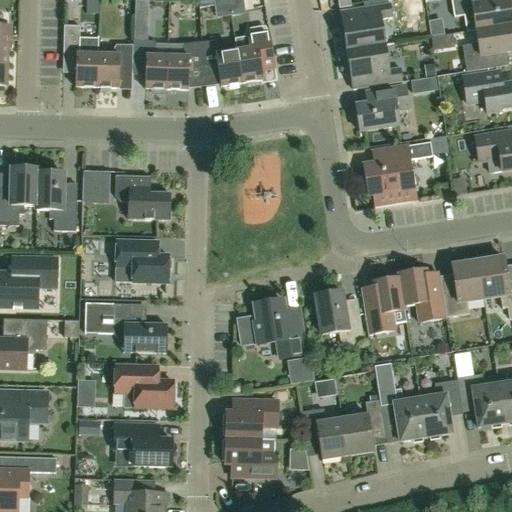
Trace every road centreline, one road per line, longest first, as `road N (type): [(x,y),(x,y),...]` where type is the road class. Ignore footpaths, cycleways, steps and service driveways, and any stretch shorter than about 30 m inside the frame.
road 1 (residential): [(199,511),(196,136)]
road 2 (residential): [(324,511),(511,466)]
road 3 (residential): [(196,136),(32,129)]
road 4 (residential): [(360,247),(511,225)]
road 5 (residential): [(321,118),(341,227),(360,247)]
road 6 (residential): [(32,129),(34,0)]
road 7 (residential): [(196,136),(321,118)]
